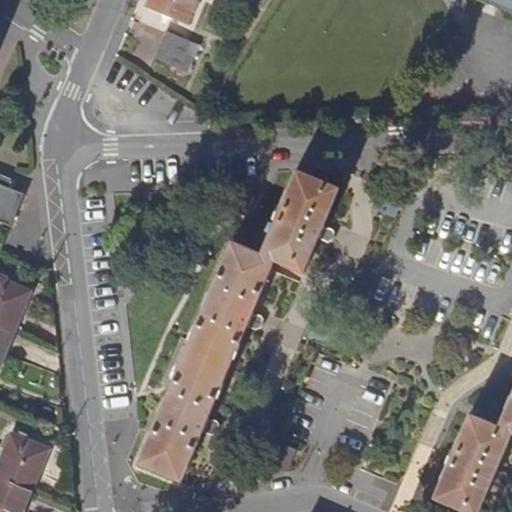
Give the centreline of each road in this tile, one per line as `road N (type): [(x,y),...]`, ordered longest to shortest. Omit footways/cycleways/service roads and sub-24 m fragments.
road 1 (residential): [(63,151),(496,134),(511,140)]
road 2 (residential): [(63,151),(99,511)]
road 3 (residential): [(228,511),(320,501),(349,511)]
